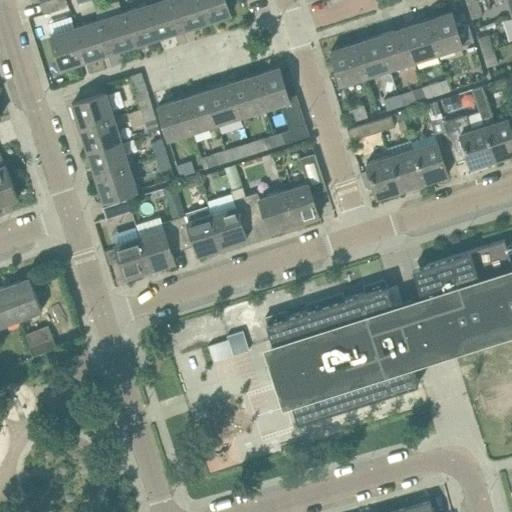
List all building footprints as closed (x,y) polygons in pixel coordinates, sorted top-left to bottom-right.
[(66,0),(47,0),(40,3),(44,14),(68,6),(66,0)] [(182,29),(172,0),(156,0),(147,3),(158,36),(182,29)] [(206,21),(199,0),(172,0),(182,29),(206,21)] [(230,13),(225,0),(199,0),(206,21),(230,13)] [(477,0),(466,4),(470,18),(482,15),(477,0)] [(158,36),(147,3),(123,11),(133,44),(158,36)] [(133,44),(123,11),(99,18),(109,52),(133,44)] [(462,44),(452,11),(427,19),(438,52),(462,44)] [(84,23),(75,26),(86,59),(109,52),(99,18),(84,23)] [(438,52),(427,19),(403,26),(414,60),(438,52)] [(86,59),(75,26),(50,34),(61,67),(86,59)] [(414,60),(403,26),(379,34),(390,67),(414,60)] [(390,67),(379,34),(355,42),(365,75),(390,67)] [(481,52),(492,49),(488,34),(476,37),(481,52)] [(355,42),(330,50),(341,83),(365,75),(355,42)] [(492,49),(481,52),(485,66),(496,63),(492,49)] [(288,95),(279,66),(254,74),(265,107),(281,102),(290,129),(281,132),(285,142),(309,134),(296,93),(288,95)] [(151,104),(148,94),(140,71),(129,74),(140,108),(151,104)] [(265,107),(254,74),(230,81),(241,115),(265,107)] [(425,97),(449,89),(446,78),(422,85),(425,97)] [(241,115),(230,81),(206,89),(217,123),(241,115)] [(477,106),(489,103),(483,84),(472,88),(477,106)] [(401,104),(425,97),(422,85),(398,93),(401,104)] [(217,123),(206,89),(182,97),(193,130),(217,123)] [(80,127),(114,116),(106,92),(72,102),(80,127)] [(462,104),(459,92),(441,98),(444,110),(462,104)] [(401,104),(398,93),(383,97),(386,109),(401,104)] [(182,97),(157,105),(168,138),(193,130),(182,97)] [(140,108),(127,112),(132,126),(156,119),(151,104),(140,108)] [(351,121),(366,116),(362,104),(347,109),(351,121)] [(495,121),(484,124),(484,126),(493,155),(495,159),(511,153),(511,108),(505,111),(507,117),(495,121)] [(493,155),(484,126),(471,130),(466,115),(465,113),(443,119),(443,120),(446,129),(453,153),(456,161),(468,157),(471,167),(495,159),(493,155)] [(382,130),(393,126),(389,115),(378,118),(382,130)] [(121,140),(114,116),(80,127),(88,151),(121,140)] [(382,130),(378,118),(355,126),(358,137),(382,130)] [(453,153),(443,120),(432,124),(437,139),(413,147),(424,181),(448,174),(443,157),(453,153)] [(253,152),(277,145),(273,133),(249,141),(253,152)] [(160,170),(170,167),(161,138),(150,142),(160,170)] [(129,165),(121,140),(88,151),(95,175),(129,165)] [(229,160),(253,152),(249,141),(225,149),(229,160)] [(424,181),(413,147),(390,154),(401,189),(424,181)] [(229,160),(225,149),(210,153),(214,165),(229,160)] [(326,188),(315,151),(299,156),(307,181),(284,189),(294,223),(319,215),(312,193),(326,188)] [(390,154),(385,156),(366,162),(377,196),(401,189),(390,154)] [(178,176),(193,171),(190,159),(175,164),(178,176)] [(0,203),(17,197),(5,163),(0,165),(0,203)] [(228,166),(233,185),(243,182),(237,164),(228,166)] [(95,175),(103,200),(137,189),(129,165),(95,175)] [(234,199),(236,204),(211,212),(222,246),(247,238),(242,222),(253,218),(246,195),(245,195),(242,186),(230,190),(234,199)] [(284,189),(259,197),(257,191),(246,195),(253,218),(265,215),(270,231),(294,223),(284,189)] [(122,200),(109,204),(103,206),(106,218),(131,210),(127,198),(122,200)] [(211,212),(187,220),(185,214),(173,218),(183,248),(195,244),(198,254),(222,246),(211,212)] [(162,222),(164,227),(139,235),(150,269),(175,261),(172,251),(183,248),(173,218),(162,222)] [(139,235),(134,237),(115,243),(125,277),(150,269),(139,235)] [(511,261),(505,238),(413,268),(423,299),(412,302),(411,300),(399,303),(400,306),(395,308),(387,284),(385,278),(365,285),(364,283),(363,284),(365,291),(345,297),(343,290),(342,290),(342,292),(307,303),(309,309),(288,316),(286,308),(285,309),(285,310),(265,317),(267,322),(266,322),(277,356),(299,349),(301,356),(284,361),(290,379),(307,374),(309,380),(287,387),(298,421),(419,383),(411,359),(431,353),(432,358),(445,354),(445,353),(453,350),(452,347),(511,327),(511,261)] [(42,309),(30,276),(6,285),(18,318),(42,309)] [(0,324),(18,318),(6,285),(0,286),(0,324)] [(233,354),(249,349),(243,330),(227,335),(233,354)] [(32,356),(56,348),(52,336),(27,345),(32,356)] [(252,414),(259,434),(275,429),(268,409),(252,414)] [(433,511),(430,500),(406,507),(407,511),(433,511)]
